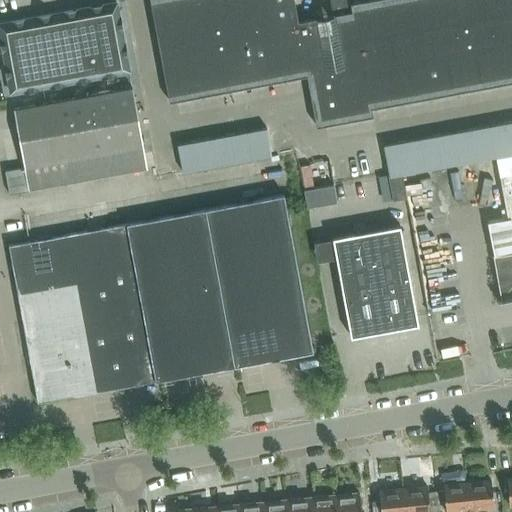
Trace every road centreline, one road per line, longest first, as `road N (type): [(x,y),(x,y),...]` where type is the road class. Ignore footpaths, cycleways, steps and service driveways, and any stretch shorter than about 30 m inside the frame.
road 1 (residential): [(511,397),(128,469)]
road 2 (residential): [(128,469),(0,492)]
